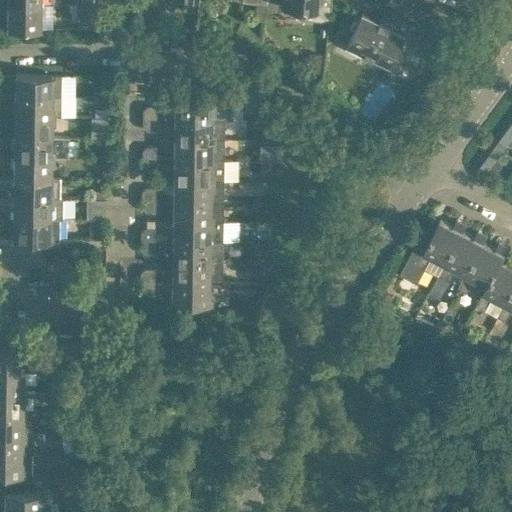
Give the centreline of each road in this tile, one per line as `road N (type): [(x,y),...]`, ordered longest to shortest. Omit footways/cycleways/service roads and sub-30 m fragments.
road 1 (residential): [(247,511),(301,355),(417,187)]
road 2 (residential): [(417,187),(237,57),(117,52)]
road 3 (residential): [(433,166),(511,58)]
